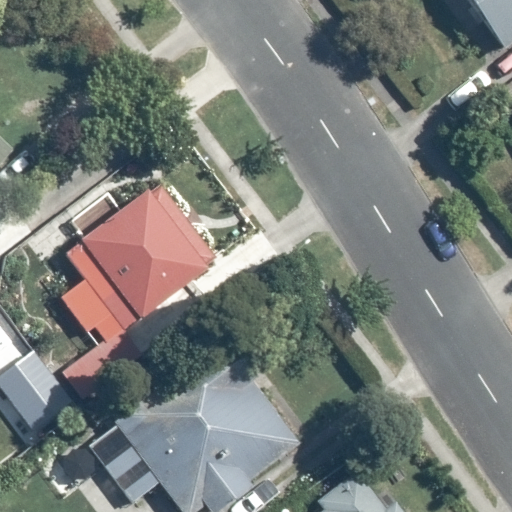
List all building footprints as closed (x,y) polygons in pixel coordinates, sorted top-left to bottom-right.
[(511,40),(511,0),(455,0),(496,53),(511,40)] [(107,334),(199,266),(194,259),(206,250),(156,182),(142,191),(137,184),(70,234),(83,251),(66,264),(77,279),(54,297),(91,348),(59,372),(80,401),(130,364),(107,334)] [(219,346),(83,448),(126,505),(151,487),(169,511),(191,511),(198,507),(201,511),(219,511),(249,490),(244,483),(294,446),(219,346)] [(30,355),(3,376),(14,390),(0,401),(0,402),(17,424),(31,413),(48,436),(76,414),(30,355)] [(405,511),(376,469),(315,511),(405,511)]
